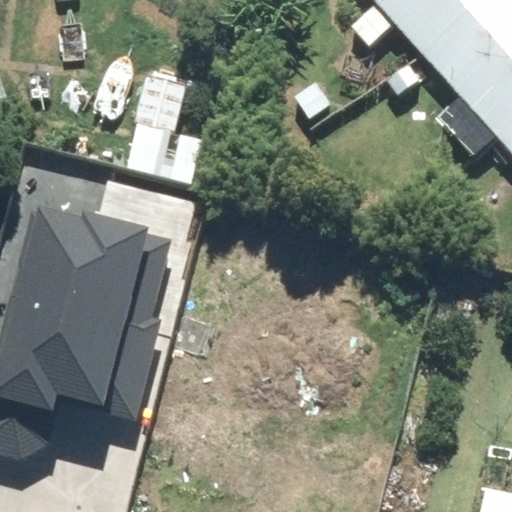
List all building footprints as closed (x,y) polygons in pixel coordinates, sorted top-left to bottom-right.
[(0,0),(0,54),(7,55),(12,0),(0,0)] [(511,0),(379,0),(511,148),(511,0)] [(202,81),(149,69),(136,131),(188,142),(202,81)] [(102,229),(43,214),(0,380),(0,456),(33,465),(40,438),(70,446),(80,405),(148,423),(173,325),(162,323),(183,242),(104,222),(102,229)] [(442,511),(447,494),(401,483),(393,511),(442,511)] [(511,511),(511,496),(497,493),(492,511),(511,511)] [(350,511),(352,506),(323,498),(319,511),(350,511)]
